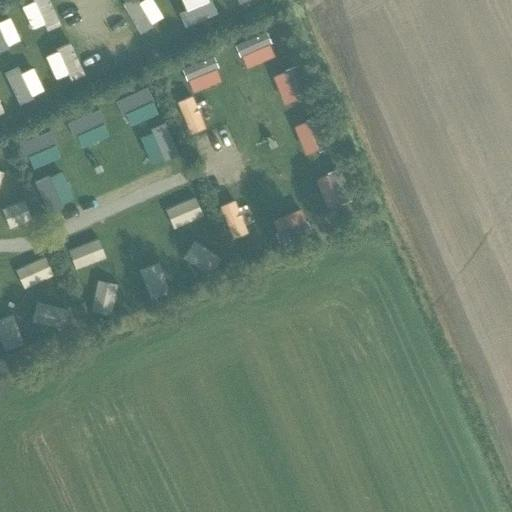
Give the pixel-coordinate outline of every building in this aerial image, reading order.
[(137,1),(136,0),(129,0),(122,3),(126,12),(140,39),(153,32),(137,1)] [(214,6),(209,0),(187,0),(182,3),(180,19),(185,32),(218,19),(214,6)] [(236,0),(239,9),(262,0),(236,0)] [(272,47),(265,34),(238,48),(235,49),(242,62),(272,47)] [(223,71),(239,65),(233,48),(217,55),(223,71)] [(187,84),(218,72),(212,58),(182,70),(187,84)] [(309,103),(295,70),(285,74),(299,107),(309,103)] [(154,106),(146,90),(120,103),(116,105),(124,121),(154,106)] [(206,133),(191,100),(177,107),(192,139),(206,133)] [(100,115),(98,111),(70,125),(67,126),(75,143),(106,127),(100,115)] [(330,151),(316,120),(294,130),(308,161),(330,151)] [(178,160),(165,130),(153,136),(166,165),(178,160)] [(57,150),(50,132),(19,145),(21,149),(26,163),(57,150)] [(328,155),(309,161),(315,179),(334,173),(328,155)] [(351,204),(338,173),(315,182),(328,214),(351,204)] [(63,209),(51,180),(36,183),(36,192),(49,220),(60,216),(63,209)] [(7,223),(25,217),(19,199),(1,205),(7,223)] [(235,203),(220,209),(234,244),(248,238),(235,203)] [(178,218),(185,239),(207,231),(199,210),(178,218)] [(312,238),(302,214),(272,225),(282,249),(312,238)] [(198,262),(209,273),(220,263),(209,251),(198,262)] [(77,284),(97,276),(90,261),(71,269),(77,284)] [(26,275),(34,296),(55,288),(48,267),(26,275)] [(171,273),(154,281),(160,293),(177,285),(171,273)] [(129,288),(136,304),(152,297),(145,281),(129,288)] [(53,336),(65,328),(58,318),(46,326),(53,336)]
